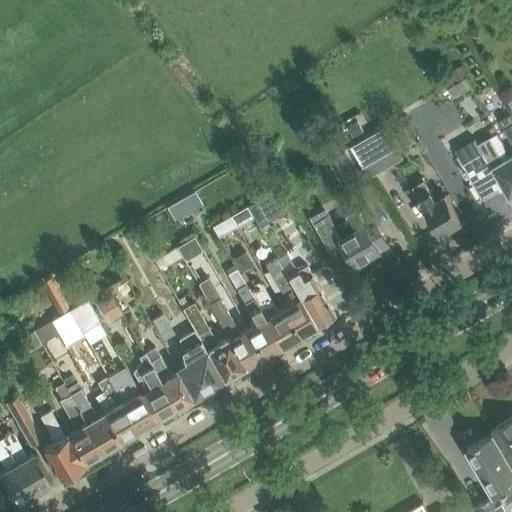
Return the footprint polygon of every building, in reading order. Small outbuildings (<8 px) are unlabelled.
[(451,71),(457,81),(469,74),(463,63),(451,71)] [(466,77),(447,88),(453,98),(472,86),(466,77)] [(459,103),(422,107),(425,134),(463,130),(459,103)] [(511,154),(508,156),(511,162),(511,114),(511,113),(501,119),(511,138),(511,154)] [(398,147),(386,125),(351,145),(364,167),(398,147)] [(509,195),(511,193),(511,162),(508,156),(502,159),(489,136),(479,142),(484,151),(463,163),(458,154),(457,155),(465,168),(463,169),(467,176),(469,175),(482,197),(503,185),(509,195)] [(346,149),(333,157),(354,193),(367,185),(346,149)] [(412,184),(440,233),(462,220),(446,192),(436,198),(422,176),(418,178),(419,180),(412,184)] [(194,187),(167,205),(178,221),(205,203),(194,187)] [(246,205),(253,216),(258,225),(289,205),(277,187),(246,205)] [(246,205),(230,214),(236,225),(253,216),(246,205)] [(350,251),(357,261),(381,247),(378,243),(386,238),(376,221),(368,226),(358,207),(346,214),(347,217),(333,225),(329,220),(317,227),(326,244),(335,260),(350,251)] [(230,214),(212,224),(219,235),(236,225),(230,214)] [(198,234),(178,241),(185,261),(195,258),(200,272),(210,268),(198,234)] [(276,256),(266,262),(290,302),(283,306),(299,334),(303,332),(306,333),(310,331),(310,328),(317,323),(301,296),(287,274),(276,256)] [(306,263),(287,274),(301,296),(317,323),(335,313),(306,263)] [(237,266),(229,271),(247,301),(258,321),(249,326),(266,353),(268,352),(272,353),(275,351),(276,348),(283,343),(255,296),(248,285),(237,266)] [(53,273),(39,280),(55,313),(69,306),(53,273)] [(258,279),(248,285),(255,296),(283,343),(288,340),(291,342),(295,340),(295,336),(299,334),(283,306),(279,309),(262,280),(258,279)] [(214,284),(204,290),(210,300),(220,316),(230,334),(247,364),(253,361),(256,362),(260,360),(260,357),(266,353),(249,326),(241,330),(220,294),(214,284)] [(111,291),(97,299),(109,320),(123,312),(111,291)] [(88,297),(70,307),(78,320),(79,323),(97,313),(88,297)] [(225,377),(247,364),(230,334),(219,340),(194,299),(182,306),(225,377)] [(178,365),(181,368),(196,394),(225,377),(182,306),(182,304),(170,311),(196,354),(178,365)] [(78,320),(70,307),(53,318),(60,330),(78,320)] [(53,318),(45,322),(53,336),(61,331),(60,330),(53,318)] [(26,333),(16,339),(22,350),(32,344),(26,333)] [(125,336),(114,343),(122,357),(133,350),(125,336)] [(155,345),(145,350),(178,405),(184,401),(187,402),(191,399),(192,397),(196,394),(181,368),(172,373),(160,354),(155,345)] [(170,409),(178,405),(145,350),(139,354),(141,357),(133,369),(145,389),(142,391),(157,417),(162,414),(164,416),(171,411),(170,409)] [(125,363),(108,373),(132,414),(140,427),(157,417),(142,391),(141,389),(140,389),(125,363)] [(122,437),(140,427),(132,414),(108,373),(99,378),(105,388),(96,393),(105,409),(122,437)] [(81,386),(71,391),(97,436),(104,448),(109,445),(112,446),(118,442),(118,440),(122,437),(105,409),(97,413),(81,386)] [(71,391),(61,398),(77,426),(69,431),(85,459),(87,458),(89,459),(95,456),(95,453),(104,448),(97,436),(71,391)] [(6,398),(16,416),(29,439),(41,432),(18,392),(6,398)] [(52,409),(42,414),(56,439),(44,446),(59,474),(62,473),(65,473),(71,470),(72,467),(85,459),(69,431),(66,433),(52,409)] [(511,417),(491,430),(492,432),(511,465),(511,417)] [(12,430),(2,437),(32,489),(40,485),(43,486),(52,481),(34,450),(26,454),(12,430)] [(475,504),(481,511),(511,511),(511,465),(492,432),(467,446),(494,492),(475,504)] [(26,493),(32,489),(2,437),(0,437),(0,455),(6,466),(0,469),(0,473),(16,502),(26,496),(26,493)] [(448,511),(447,510),(446,510),(446,511),(443,511),(428,511),(423,501),(404,511),(448,511)]
